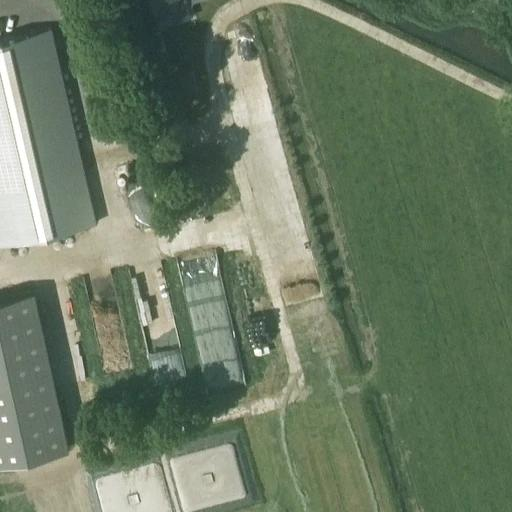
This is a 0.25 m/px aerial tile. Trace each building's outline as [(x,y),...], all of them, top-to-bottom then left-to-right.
[(158,0),(161,10),(176,3),(180,20),(205,13),(201,0),(158,0)] [(53,27),(0,39),(0,245),(98,223),(53,27)] [(167,50),(161,29),(148,33),(154,53),(167,50)] [(263,83),(257,57),(227,64),(234,90),(263,83)] [(235,113),(282,305),(318,296),(271,104),(235,113)] [(222,247),(182,254),(207,395),(247,387),(222,247)] [(0,465),(78,450),(46,291),(0,299),(0,465)] [(185,511),(196,511),(252,499),(239,441),(172,456),(185,511)]
